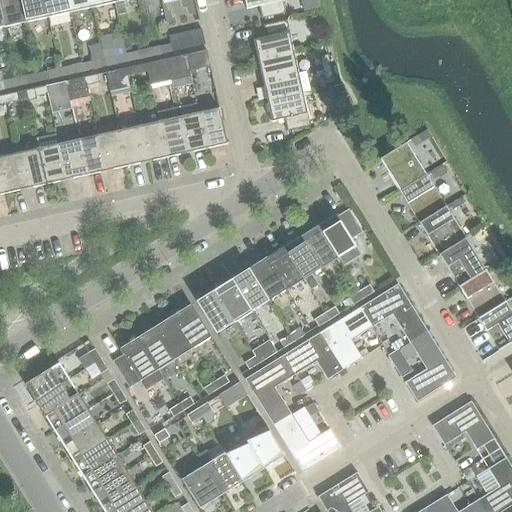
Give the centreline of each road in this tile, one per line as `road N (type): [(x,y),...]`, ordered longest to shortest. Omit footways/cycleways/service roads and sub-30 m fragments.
road 1 (residential): [(476,380),(331,156),(320,151),(252,193)]
road 2 (residential): [(252,193),(0,351)]
road 3 (residential): [(0,235),(206,189),(252,193)]
road 4 (residential): [(265,511),(476,380)]
road 5 (residential): [(252,193),(206,0)]
